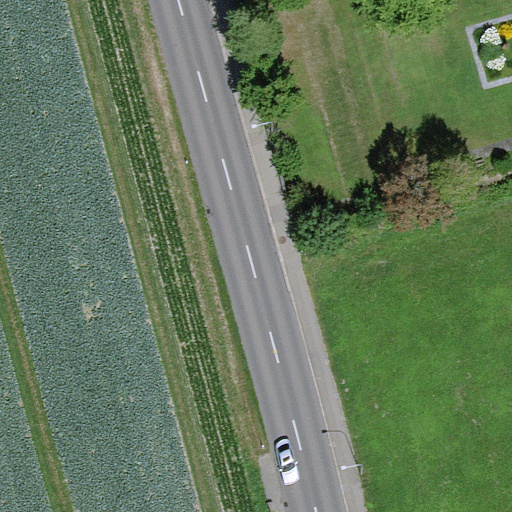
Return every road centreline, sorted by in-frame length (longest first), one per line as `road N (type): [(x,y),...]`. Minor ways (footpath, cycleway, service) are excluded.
road 1 (tertiary): [(178,0),(318,511)]
road 2 (unknown): [(511,214),(257,284)]
